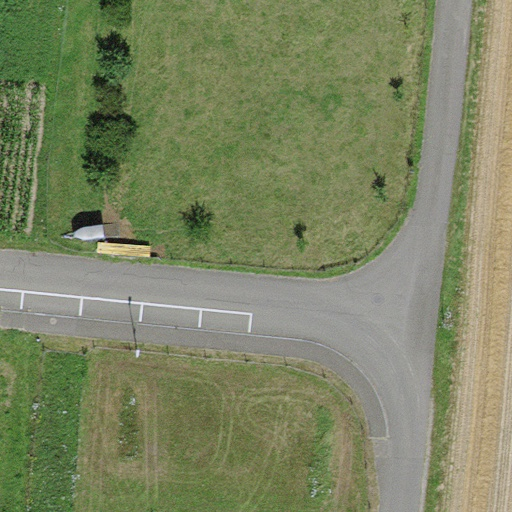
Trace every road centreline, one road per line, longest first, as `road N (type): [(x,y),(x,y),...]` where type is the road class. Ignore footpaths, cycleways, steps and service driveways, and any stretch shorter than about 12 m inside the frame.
road 1 (residential): [(0,284),(412,321)]
road 2 (unclassified): [(412,321),(442,0)]
road 3 (unclassified): [(392,511),(412,321)]
